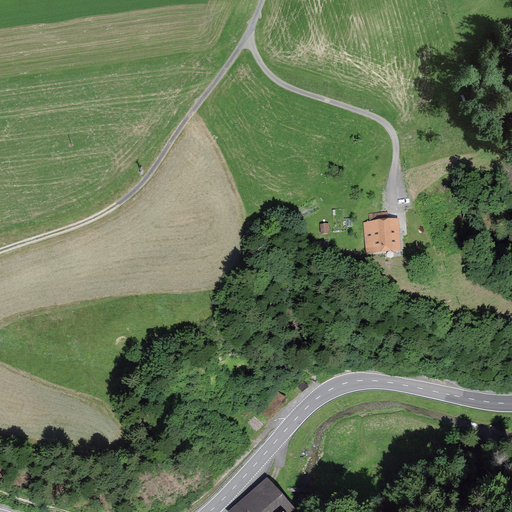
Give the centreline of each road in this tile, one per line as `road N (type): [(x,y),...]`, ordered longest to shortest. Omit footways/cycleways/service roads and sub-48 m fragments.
road 1 (secondary): [(511,403),(374,380),(344,383),(306,407),(208,511)]
road 2 (track): [(250,29),(140,185),(93,218),(0,250)]
road 3 (track): [(172,511),(274,421),(295,418)]
